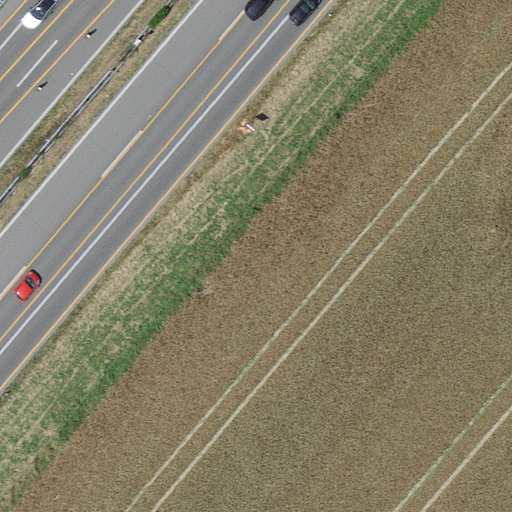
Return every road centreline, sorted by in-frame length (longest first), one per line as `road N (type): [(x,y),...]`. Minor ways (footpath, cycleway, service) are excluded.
road 1 (motorway): [(0,298),(255,0)]
road 2 (motorway): [(93,0),(0,109)]
